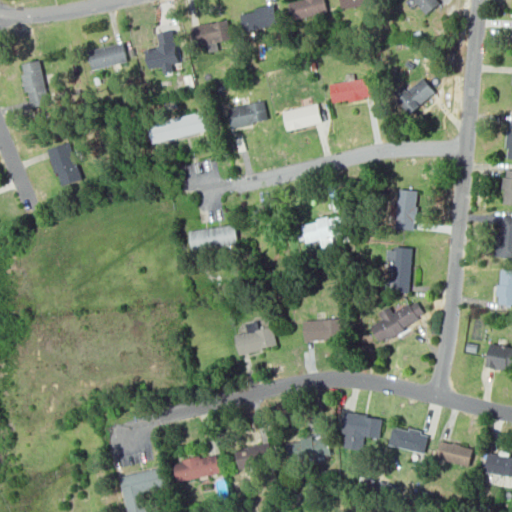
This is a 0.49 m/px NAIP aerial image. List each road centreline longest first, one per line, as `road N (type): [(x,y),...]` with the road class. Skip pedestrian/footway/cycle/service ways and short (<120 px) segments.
road 1 (residential): [(146,420),(151,444),(118,452),(112,428),(341,379),(395,383),(511,415)]
road 2 (residential): [(478,0),(441,394)]
road 3 (residential): [(467,146),(377,150),(202,188)]
